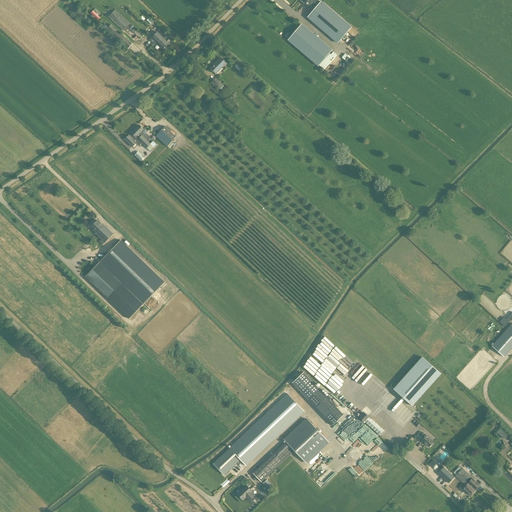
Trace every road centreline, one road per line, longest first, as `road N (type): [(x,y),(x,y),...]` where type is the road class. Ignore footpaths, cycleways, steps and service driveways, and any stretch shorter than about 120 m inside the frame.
road 1 (unclassified): [(0,190),(144,91),(244,0)]
road 2 (unclassified): [(221,511),(0,310)]
road 3 (unknown): [(467,511),(328,369)]
